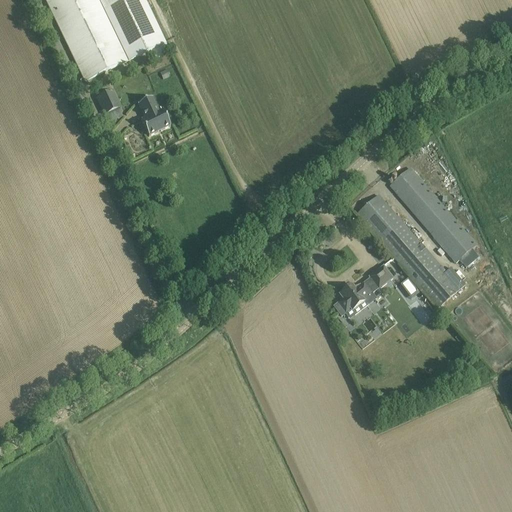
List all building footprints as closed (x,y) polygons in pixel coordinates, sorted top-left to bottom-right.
[(144,0),(45,0),(84,82),(165,43),(144,0)] [(113,91),(96,99),(104,116),(121,108),(113,91)] [(153,98),(138,105),(143,120),(141,121),(149,138),(171,127),(163,111),(159,113),(153,98)] [(410,170),(390,187),(396,195),(456,264),(459,261),(466,269),(478,258),(472,250),(476,246),(416,177),(410,170)] [(379,196),(356,216),(363,223),(418,287),(437,309),(461,289),(465,285),(450,269),(447,272),(445,273),(441,268),(385,204),(379,196)] [(383,267),(369,278),(370,280),(378,290),(378,291),(393,280),(383,267)] [(338,305),(333,308),(341,318),(345,315),(348,319),(353,316),(354,317),(376,300),(372,296),(378,291),(378,290),(370,280),(364,285),(360,287),(354,289),(352,286),(339,296),(343,301),(338,305)] [(400,286),(411,300),(419,295),(408,281),(400,286)]
